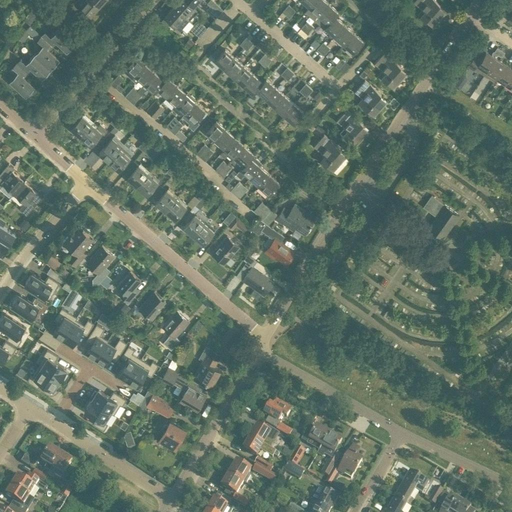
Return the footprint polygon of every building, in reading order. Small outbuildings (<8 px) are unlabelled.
[(47,1),(45,0),(38,0),(32,9),(37,14),(46,5),(45,4),(47,1)] [(78,7),(79,6),(91,16),(99,6),(92,0),(75,0),(73,3),(78,7)] [(192,8),(183,0),(178,0),(172,6),(189,21),(197,11),(193,7),(192,8)] [(223,10),(212,0),(210,0),(207,4),(210,6),(219,14),(223,10)] [(318,15),(329,4),(324,0),(315,0),(309,7),(318,15)] [(434,28),(447,14),(438,7),(440,4),(435,0),(414,0),(413,2),(421,8),(417,13),(434,28)] [(328,24),(335,16),(338,12),(329,4),(318,15),(328,24)] [(282,19),(283,18),(286,15),(292,8),(289,5),(279,16),(282,19)] [(178,32),(189,21),(172,6),(164,16),(171,22),(169,24),(178,32)] [(215,19),(219,14),(210,6),(206,11),(215,19)] [(289,18),(296,11),(292,8),(286,15),(289,18)] [(344,24),(335,16),(328,24),(324,27),(334,36),(344,24)] [(203,33),(206,29),(197,20),(193,25),(203,33)] [(304,32),(311,24),(307,21),(301,28),(304,32)] [(238,24),(229,33),(234,37),(242,27),(240,26),(238,24)] [(308,35),(314,27),(311,24),(304,32),(308,35)] [(343,44),(354,33),(344,24),(334,36),(343,44)] [(41,35),(30,25),(26,30),(36,40),(37,39),(43,44),(34,54),(50,70),(60,59),(49,49),(52,46),(40,35),(41,35)] [(199,37),(203,33),(193,25),(189,29),(199,37)] [(76,42),(59,27),(50,36),(44,31),(40,35),(52,46),(55,43),(66,52),(76,42)] [(353,53),(363,41),(354,33),(343,44),(353,53)] [(243,47),(249,40),(246,37),(240,44),(243,47)] [(249,40),(243,47),(247,50),(253,43),(249,40)] [(320,52),(326,45),(323,42),(317,49),(320,52)] [(324,55),(330,48),(326,45),(320,52),(324,55)] [(498,54),(501,49),(497,47),(494,51),(495,53),(494,53),(492,54),(486,51),(482,57),(476,53),(468,66),(474,70),(475,68),(484,74),(496,57),(498,54)] [(224,69),(234,57),(225,49),(214,60),(224,69)] [(384,52),(374,63),(383,71),(379,76),(395,90),(408,76),(399,68),(401,66),(384,52)] [(30,59),(24,53),(20,58),(16,63),(27,73),(30,70),(41,79),(50,70),(34,54),(30,59)] [(262,64),(268,57),(265,54),(258,61),(262,64)] [(132,79),(145,64),(135,56),(122,70),(132,79)] [(234,77),(244,66),(234,57),(224,69),(234,77)] [(265,67),(271,60),(268,57),(262,64),(265,67)] [(506,64),(496,57),(484,74),(494,81),(496,77),(496,78),(506,64)] [(339,69),(345,62),(342,59),(335,66),(339,69)] [(27,73),(16,63),(9,70),(14,75),(9,81),(26,96),(35,86),(24,76),(27,73)] [(143,84),(154,72),(145,64),(132,79),(137,83),(139,80),(143,84)] [(505,84),(511,73),(511,67),(506,64),(496,78),(505,84)] [(243,86),(253,74),(244,66),(234,77),(243,86)] [(363,70),(367,73),(372,78),(375,74),(367,66),(363,70)] [(284,77),(290,70),(287,67),(281,74),(284,77)] [(288,80),(294,73),(290,70),(284,77),(288,80)] [(153,93),(157,89),(164,81),(154,72),(143,84),(153,93)] [(120,92),(123,88),(118,84),(123,79),(118,74),(110,84),(115,88),(120,92)] [(255,90),(263,82),(253,74),(243,86),(252,94),(255,90)] [(176,86),(167,77),(164,81),(157,89),(153,93),(158,97),(161,93),(166,97),(176,86)] [(275,87),(266,79),(263,82),(255,90),(265,99),(275,87)] [(375,118),(388,104),(379,96),(381,94),(364,79),(354,91),(366,102),(362,106),(375,118)] [(303,94),(309,87),(306,84),(299,91),(303,94)] [(175,105),(186,94),(176,86),(166,97),(175,105)] [(129,100),(137,91),(133,87),(125,97),(129,100)] [(274,107),(285,95),(275,87),(265,99),(274,107)] [(306,97),(313,90),(309,87),(303,94),(306,97)] [(108,105),(92,91),(88,96),(89,97),(90,101),(93,101),(104,110),(108,105)] [(133,104),(141,95),(137,91),(129,100),(133,104)] [(180,109),(185,113),(195,102),(186,94),(175,105),(176,105),(173,109),(177,113),(180,109)] [(284,115),(294,103),(285,95),(274,107),(284,115)] [(151,114),(159,105),(155,101),(147,110),(151,114)] [(200,115),(204,110),(195,102),(185,113),(182,117),(189,123),(188,125),(193,130),(203,118),(200,115)] [(293,124),(304,112),(294,103),(284,115),(293,124)] [(155,118),(163,109),(159,105),(151,114),(155,118)] [(357,147),(370,133),(361,125),(363,123),(346,109),(336,120),(348,131),(344,136),(357,147)] [(75,123),(70,129),(80,137),(93,122),(83,114),(82,113),(78,118),(77,117),(73,122),(75,123)] [(114,127),(122,117),(117,113),(109,122),(114,127)] [(136,130),(122,117),(114,127),(119,131),(123,126),(132,134),(136,130)] [(170,131),(178,121),(174,118),(165,127),(170,131)] [(174,135),(182,125),(178,121),(170,131),(174,135)] [(226,129),(216,121),(211,127),(208,124),(203,130),(215,141),(226,129)] [(93,122),(80,137),(89,146),(101,132),(104,134),(108,130),(100,124),(98,127),(93,122)] [(321,133),(325,127),(320,122),(315,127),(321,133)] [(225,149),(235,137),(226,129),(215,141),(225,149)] [(334,173),(347,159),(338,151),(340,149),(324,134),(313,146),(325,156),(321,161),(334,173)] [(108,162),(124,144),(115,135),(98,154),(108,162)] [(234,157),(244,145),(235,137),(225,149),(220,154),(224,158),(229,153),(234,157)] [(142,151),(150,142),(145,138),(138,147),(142,151)] [(152,159),(160,151),(150,142),(142,151),(147,155),(148,155),(152,159)] [(117,170),(131,155),(133,152),(124,144),(108,162),(117,170)] [(200,158),(209,148),(204,145),(196,154),(200,158)] [(250,157),(254,153),(244,145),(234,157),(230,161),(240,169),(250,157)] [(205,161),(213,152),(209,148),(200,158),(205,161)] [(249,178),(260,166),(250,157),(240,169),(249,178)] [(219,174),(227,165),(223,161),(215,170),(219,174)] [(136,187),(149,172),(140,163),(126,178),(136,187)] [(170,176),(178,167),(174,163),(166,172),(170,176)] [(14,194),(25,182),(12,171),(14,169),(9,164),(0,174),(0,188),(4,185),(14,194)] [(223,178),(232,168),(227,165),(219,174),(223,178)] [(259,186),(269,174),(260,166),(249,178),(259,186)] [(175,180),(183,171),(178,167),(170,176),(175,180)] [(145,195),(159,180),(149,172),(136,187),(145,195)] [(268,195),(279,183),(269,174),(259,186),(268,195)] [(37,193),(25,182),(14,194),(25,203),(19,210),(27,216),(45,196),(39,191),(37,193)] [(234,195),(243,185),(238,182),(230,191),(234,195)] [(239,198),(247,189),(243,185),(234,195),(239,198)] [(198,200),(206,191),(201,187),(194,196),(198,200)] [(164,211),(177,196),(168,188),(155,203),(164,211)] [(203,204),(211,195),(206,191),(198,200),(203,204)] [(443,238),(459,215),(431,195),(423,207),(436,216),(428,227),(443,238)] [(173,219),(187,204),(177,196),(164,211),(173,219)] [(266,205),(262,202),(253,211),(262,219),(270,209),(271,208),(267,204),(266,205)] [(315,218),(295,204),(290,211),(284,207),(275,220),(292,231),(295,228),(304,234),(315,218)] [(196,212),(183,228),(192,236),(206,221),(208,218),(199,209),(196,212)] [(268,224),(276,215),(270,209),(262,219),(262,220),(268,224)] [(231,221),(235,217),(230,212),(222,221),(227,225),(228,224),(231,221)] [(239,220),(235,217),(231,221),(228,224),(233,229),(236,225),(244,231),(247,227),(239,220)] [(15,235),(4,227),(6,223),(0,219),(0,239),(8,245),(15,235)] [(259,219),(251,229),(258,235),(261,231),(273,240),(275,238),(280,242),(284,236),(272,228),(259,219)] [(25,230),(29,226),(23,221),(19,225),(25,230)] [(206,221),(192,236),(202,244),(215,229),(206,221)] [(67,231),(58,242),(62,246),(66,242),(72,247),(70,249),(77,255),(70,262),(75,266),(86,254),(82,250),(93,238),(79,226),(72,235),(67,231)] [(223,262),(224,263),(239,247),(227,236),(212,253),(218,258),(217,260),(222,264),(223,262)] [(285,264),(294,252),(280,242),(275,238),(273,240),(266,250),(285,264)] [(0,254),(2,256),(8,245),(0,239),(0,254)] [(101,245),(85,263),(97,273),(92,279),(93,284),(97,284),(107,274),(110,270),(105,266),(114,256),(101,245)] [(51,254),(46,261),(55,268),(61,262),(51,254)] [(247,255),(244,260),(247,261),(252,266),(253,264),(256,261),(247,255)] [(247,261),(237,275),(264,295),(273,282),(252,267),(252,266),(247,261)] [(63,277),(68,272),(63,268),(58,273),(63,277)] [(128,302),(136,293),(131,289),(140,279),(130,270),(117,284),(123,289),(118,294),(128,302)] [(55,271),(52,275),(61,281),(63,277),(58,273),(55,271)] [(26,283),(25,285),(48,300),(59,283),(48,276),(45,281),(32,273),(31,275),(30,275),(25,282),(26,283)] [(72,288),(69,293),(75,296),(78,292),(72,288)] [(151,320),(157,313),(155,311),(165,300),(154,291),(138,308),(151,320)] [(13,303),(11,305),(35,320),(42,310),(44,311),(48,305),(35,297),(32,302),(19,294),(18,296),(17,295),(12,303),(13,303)] [(119,312),(123,316),(130,308),(125,304),(119,312)] [(60,322),(54,332),(55,334),(54,335),(61,340),(62,338),(63,339),(75,319),(76,320),(77,318),(62,308),(55,319),(60,322)] [(170,350),(179,340),(174,336),(188,321),(176,311),(163,326),(171,333),(163,343),(170,350)] [(0,326),(10,333),(7,339),(18,346),(22,340),(19,338),(26,327),(5,313),(3,315),(0,319),(0,326)] [(105,315),(100,322),(105,325),(109,318),(105,315)] [(75,319),(63,339),(65,339),(63,341),(70,345),(71,343),(73,345),(81,331),(87,334),(94,323),(88,320),(84,325),(76,320),(75,319)] [(92,344),(86,353),(89,355),(87,357),(94,361),(106,342),(107,343),(109,341),(100,335),(104,329),(97,324),(86,340),(92,344)] [(106,342),(94,361),(101,365),(102,364),(105,365),(111,356),(117,359),(127,343),(120,339),(115,347),(107,343),(106,342)] [(0,361),(1,362),(8,351),(12,354),(16,348),(5,341),(2,346),(0,344),(0,361)] [(127,360),(118,374),(128,380),(141,359),(132,353),(135,350),(129,346),(121,356),(127,360)] [(198,358),(203,361),(194,375),(211,385),(219,370),(214,367),(221,355),(205,346),(198,358)] [(46,356),(39,366),(44,369),(60,379),(66,370),(66,368),(55,361),(58,356),(47,349),(43,355),(46,356)] [(141,359),(128,380),(129,381),(128,383),(134,387),(135,385),(137,386),(146,372),(151,376),(158,365),(152,361),(150,364),(141,359)] [(175,369),(175,368),(176,365),(175,361),(172,359),(168,365),(175,369)] [(202,400),(206,394),(200,391),(203,385),(178,371),(168,365),(162,376),(172,382),(185,389),(180,399),(194,407),(200,399),(202,400)] [(31,375),(27,381),(38,388),(41,382),(53,390),(60,379),(44,369),(39,366),(33,376),(31,375)] [(95,390),(91,396),(93,398),(92,399),(91,400),(108,410),(112,413),(114,414),(120,404),(122,405),(126,399),(113,391),(110,396),(98,389),(97,391),(95,390)] [(148,390),(139,406),(144,409),(146,405),(153,393),(148,390)] [(133,392),(129,399),(131,399),(134,401),(139,393),(138,392),(136,394),(133,392)] [(175,405),(153,393),(146,405),(169,417),(175,405)] [(86,409),(85,410),(96,417),(93,423),(104,430),(108,424),(106,423),(112,413),(108,410),(91,400),(92,399),(91,399),(85,409),(86,409)] [(270,403),(264,413),(269,416),(265,423),(276,430),(280,424),(281,422),(279,421),(283,414),(287,416),(292,408),(277,399),(274,405),(270,403)] [(163,427),(163,428),(163,429),(164,430),(159,440),(175,449),(181,438),(182,438),(183,437),(184,436),(185,434),(185,433),(184,432),(186,429),(170,421),(167,425),(166,425),(165,425),(165,426),(164,426),(164,427),(163,427)] [(280,424),(276,430),(297,441),(300,436),(292,431),(280,424)] [(257,425),(250,437),(268,447),(269,447),(271,448),(279,434),(266,426),(264,430),(257,425)] [(319,451),(329,433),(316,426),(306,444),(319,451)] [(334,453),(342,440),(329,433),(319,451),(317,454),(323,458),(327,449),(334,453)] [(250,437),(243,449),(256,456),(260,450),(265,454),(272,458),(274,456),(277,458),(280,454),(276,451),(271,448),(269,447),(268,447),(250,437)] [(361,446),(377,454),(381,446),(365,438),(361,446)] [(354,475),(362,460),(355,456),(359,448),(353,445),(338,471),(344,474),(346,470),(354,475)] [(50,448),(48,447),(44,454),(45,455),(41,462),(47,465),(44,469),(49,472),(48,475),(61,455),(50,448)] [(282,454),(289,458),(292,454),(284,449),(282,454)] [(295,465),(302,453),(296,450),(289,462),(295,465)] [(67,477),(64,474),(72,462),(61,455),(48,475),(53,478),(54,476),(60,480),(61,479),(64,481),(67,477)] [(270,472),(273,467),(257,458),(254,463),(256,464),(270,472)] [(250,477),(248,474),(251,470),(236,461),(229,474),(244,482),(246,484),(247,484),(246,483),(250,477)] [(327,478),(335,464),(328,461),(322,473),(321,475),(327,478)] [(295,465),(289,462),(284,471),(300,480),(305,472),(295,466),(295,465)] [(277,477),(256,465),(253,471),(264,478),(266,475),(275,480),(277,477)] [(43,484),(47,478),(36,471),(32,477),(43,484)] [(426,487),(429,482),(410,471),(403,483),(415,490),(419,483),(426,487)] [(332,486),(338,476),(331,472),(325,482),(332,486)] [(246,509),(246,507),(250,502),(237,494),(244,482),(229,474),(222,486),(234,494),(231,499),(237,502),(236,503),(246,509)] [(28,483),(18,477),(12,486),(29,497),(35,488),(45,494),(48,488),(31,477),(28,483)] [(410,507),(414,500),(410,498),(415,490),(403,483),(394,497),(406,504),(406,505),(410,507)] [(66,499),(73,488),(67,484),(60,495),(66,499)] [(19,511),(27,511),(29,510),(31,506),(26,502),(29,497),(12,486),(6,496),(17,503),(14,509),(19,511)] [(330,510),(337,497),(320,487),(312,500),(330,510)] [(437,500),(442,490),(437,487),(431,497),(437,500)] [(454,500),(449,497),(449,496),(443,493),(437,502),(444,506),(439,511),(457,511),(463,502),(456,497),(454,500)] [(240,506),(223,496),(220,501),(214,498),(208,510),(212,511),(230,511),(232,510),(235,511),(237,510),(240,506)] [(386,511),(401,511),(406,505),(406,504),(394,497),(386,511)] [(328,511),(330,510),(312,500),(305,511),(328,511)] [(109,511),(120,511),(123,508),(112,502),(107,511),(109,511)] [(474,511),(475,511),(470,508),(471,507),(463,502),(457,511),(474,511)]
